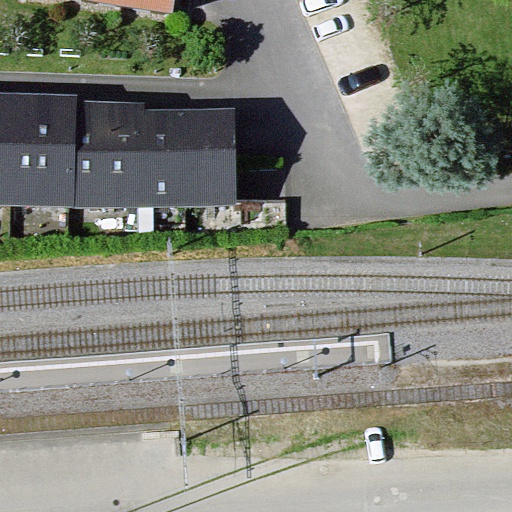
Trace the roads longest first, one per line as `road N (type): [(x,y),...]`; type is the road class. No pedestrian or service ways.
road 1 (residential): [(511,180),(352,193),(272,0)]
road 2 (residential): [(511,484),(271,511)]
